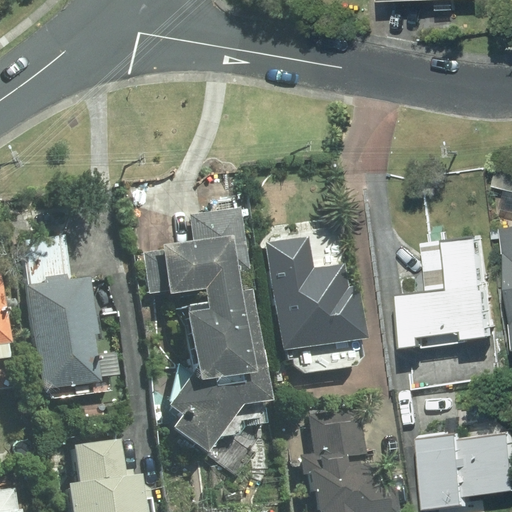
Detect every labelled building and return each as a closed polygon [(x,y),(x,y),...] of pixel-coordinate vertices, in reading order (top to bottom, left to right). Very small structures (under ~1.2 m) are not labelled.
[(511,168),(496,166),(492,188),(511,191),(511,168)] [(227,293),(225,269),(244,267),(237,211),(185,217),(187,243),(149,247),(150,252),(136,254),(141,295),(156,294),(156,298),(193,293),(195,313),(173,316),(180,379),(157,409),(170,419),(160,431),(194,457),(232,407),(260,404),(247,291),(227,293)] [(511,226),(501,228),(511,304),(511,226)] [(407,347),(496,335),(488,282),(487,282),(481,234),(424,242),(430,289),(399,293),(407,347)] [(66,280),(60,236),(17,242),(23,286),(17,288),(31,392),(90,384),(89,381),(108,378),(105,354),(86,357),(83,337),(90,336),(82,279),(66,280)] [(272,353),(356,342),(349,288),(340,289),(337,265),(306,269),(302,238),(257,244),(272,353)] [(381,511),(379,487),(367,488),(365,466),(355,467),(354,457),(358,456),(353,411),(302,416),(306,455),(293,457),(299,511),(381,511)] [(511,488),(511,430),(462,436),(461,432),(422,437),(431,508),(471,502),(470,494),(511,488)] [(62,445),(61,436),(45,438),(46,447),(62,445)] [(58,511),(133,511),(129,478),(113,480),(108,443),(62,450),(66,486),(55,487),(58,511)] [(0,511),(15,511),(14,511),(10,511),(8,490),(0,491),(0,511)]
